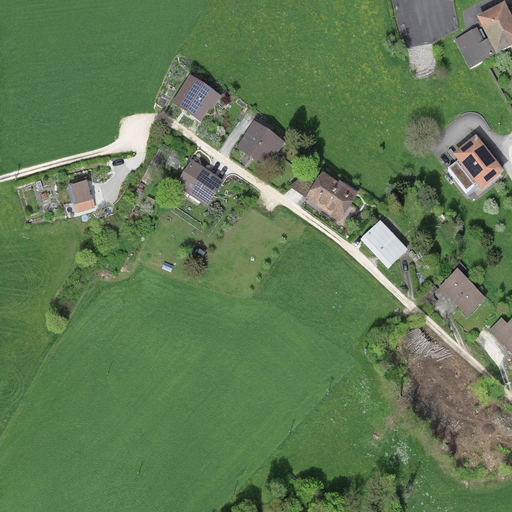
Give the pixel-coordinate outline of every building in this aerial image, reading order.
[(511,15),(506,2),(477,16),(496,54),(511,46),(511,15)] [(493,57),(479,28),(456,39),(471,68),(493,57)] [(219,93),(191,74),(172,101),(200,120),(219,93)] [(287,141),(258,118),(237,145),(266,168),(287,141)] [(490,153),(476,136),(454,154),(459,160),(453,165),(450,167),(467,188),(476,181),(482,189),(504,170),(490,153)] [(223,182),(191,160),(174,183),(206,206),(223,182)] [(361,193),(329,168),(308,196),(340,220),(361,193)] [(93,184),(67,190),(73,214),(98,208),(93,184)] [(409,249),(383,220),(362,239),(388,268),(409,249)] [(488,299),(461,269),(441,288),(467,317),(488,299)] [(511,311),(510,310),(488,330),(511,355),(511,311)]
